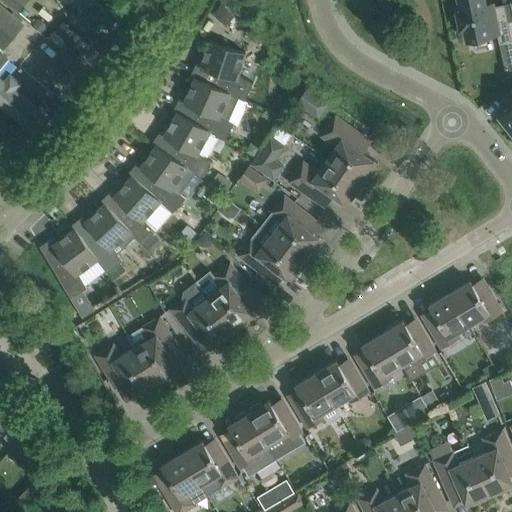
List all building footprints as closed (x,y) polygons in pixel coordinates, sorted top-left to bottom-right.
[(106,30),(129,3),(125,0),(77,0),(86,7),(79,15),(98,30),(101,26),(106,30)] [(499,41),(499,43),(509,41),(511,40),(511,37),(505,4),(495,6),(493,6),(492,2),(485,4),(484,0),(459,0),(461,10),(457,11),(461,28),(465,27),(467,39),(497,33),(499,41)] [(41,33),(47,25),(38,18),(32,26),(41,33)] [(195,77),(230,93),(245,100),(253,82),(238,76),(246,52),(209,40),(201,65),(196,63),(191,73),(195,75),(195,77)] [(511,49),(511,40),(509,41),(499,43),(501,51),(511,49)] [(0,69),(10,57),(0,49),(0,69)] [(0,104),(33,132),(34,130),(46,116),(0,76),(0,104)] [(220,115),(230,93),(195,77),(184,100),(179,98),(173,110),(177,112),(216,135),(225,140),(235,123),(220,115)] [(307,87),(296,102),(318,117),(329,103),(307,87)] [(500,115),(511,130),(511,129),(511,88),(503,95),(504,96),(507,100),(511,105),(503,112),(500,115)] [(203,155),(216,135),(177,112),(164,134),(160,131),(152,142),(156,145),(195,173),(201,177),(212,161),(203,155)] [(327,158),(363,183),(378,162),(355,146),(364,134),(336,115),(321,135),(336,145),(327,158)] [(250,141),(245,151),(250,154),(255,156),(260,146),(250,141)] [(181,193),(195,173),(156,145),(141,165),(137,162),(128,172),(132,175),(160,201),(173,212),(186,197),(181,193)] [(261,148),(251,164),(274,180),(285,164),(276,158),(261,148)] [(348,205),(363,183),(327,158),(318,171),(303,161),(289,181),(317,201),(325,189),(348,205)] [(249,165),(240,179),(258,191),(267,178),(249,165)] [(219,173),(212,183),(225,191),(226,192),(233,182),(231,181),(219,173)] [(145,218),(160,201),(132,175),(115,194),(111,190),(101,200),(104,203),(135,237),(142,244),(143,243),(152,253),(163,243),(154,233),(156,231),(145,218)] [(322,239),(301,222),(308,213),(285,194),(261,224),(306,260),(322,239)] [(82,216),(71,224),(74,228),(105,270),(113,280),(126,271),(120,263),(123,261),(113,247),(119,242),(120,244),(127,244),(135,237),(104,203),(86,220),(82,216)] [(188,224),(187,224),(196,231),(201,225),(192,219),(188,224)] [(187,224),(180,235),(189,242),(197,231),(196,231),(187,224)] [(269,263),(290,280),(306,260),(261,224),(238,254),(261,273),(269,263)] [(74,228),(54,243),(51,239),(40,245),(70,297),(87,287),(85,284),(105,270),(74,228)] [(206,230),(197,240),(202,246),(209,246),(215,240),(206,230)] [(209,296),(235,330),(256,314),(239,293),(249,285),(230,262),(213,275),(221,286),(209,296)] [(235,330),(209,296),(197,280),(196,281),(196,282),(182,292),(183,299),(170,308),(188,332),(198,324),(215,346),(235,330)] [(450,292),(469,324),(481,317),(485,322),(503,311),(487,283),(476,289),(471,280),(450,292)] [(457,331),(469,324),(450,292),(430,304),(435,314),(425,320),(442,348),(460,337),(457,331)] [(135,346),(157,384),(179,370),(165,347),(176,341),(160,315),(142,326),(149,338),(135,346)] [(404,320),(383,332),(402,364),(411,379),(440,362),(434,352),(436,351),(420,323),(409,329),(404,320)] [(390,371),(402,364),(383,332),(363,344),(368,354),(358,360),(375,388),(393,377),(390,371)] [(157,384),(135,346),(121,355),(114,343),(95,354),(110,380),(121,374),(135,397),(157,384)] [(316,372),(335,404),(348,397),(351,402),(369,391),(353,363),(342,369),(337,360),(316,372)] [(501,371),(489,376),(497,397),(511,391),(511,382),(510,377),(504,379),(501,371)] [(323,411),(335,404),(316,372),(296,385),(301,394),(291,400),(308,428),(326,417),(323,411)] [(490,392),(485,381),(472,387),(477,397),(490,392)] [(490,392),(477,397),(486,417),(499,412),(490,392)] [(389,415),(388,415),(397,431),(412,422),(430,411),(421,395),(420,396),(421,398),(395,413),(398,419),(393,422),(389,415)] [(286,403),(276,409),(270,400),(262,405),(260,401),(250,407),(252,411),(249,412),(277,459),(278,458),(277,457),(289,450),(285,442),(303,431),(286,403)] [(0,419),(0,435),(24,456),(44,432),(30,420),(31,419),(27,416),(26,417),(12,405),(0,419)] [(277,459),(249,412),(247,414),(245,410),(235,416),(237,420),(229,425),(234,434),(224,440),(241,468),(251,462),(256,470),(276,458),(277,459)] [(420,434),(412,422),(397,431),(395,432),(402,444),(420,434)] [(474,456),(491,496),(511,487),(511,479),(504,461),(511,457),(511,449),(503,429),(483,438),(489,450),(474,456)] [(366,437),(360,441),(365,451),(375,445),(372,440),(366,437)] [(203,440),(182,452),(207,495),(239,476),(219,443),(209,449),(203,440)] [(465,501),(467,507),(491,496),(474,456),(459,463),(454,452),(453,451),(433,459),(445,487),(456,482),(465,501)] [(167,474),(157,480),(176,511),(182,511),(197,504),(196,502),(208,495),(207,495),(182,452),(162,465),(167,474)] [(347,462),(338,468),(344,477),(347,475),(350,469),(347,462)] [(398,492),(407,511),(437,511),(428,495),(439,490),(426,463),(406,473),(412,485),(398,492)] [(289,480),(257,492),(263,506),(295,494),(289,480)] [(407,511),(398,492),(383,500),(377,488),(358,498),(365,511),(407,511)] [(286,511),(288,511),(282,501),(265,511),(286,511)] [(356,511),(350,502),(332,511),(356,511)]
